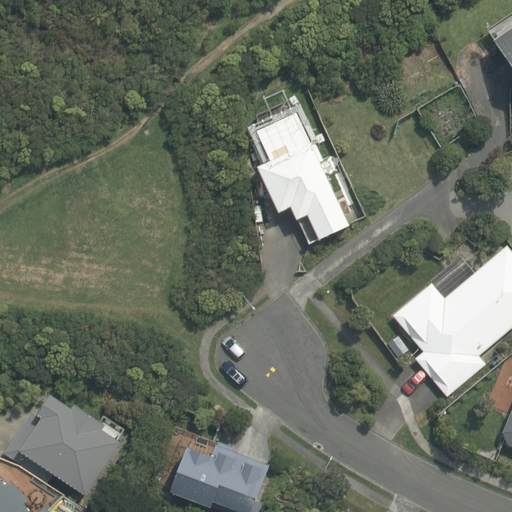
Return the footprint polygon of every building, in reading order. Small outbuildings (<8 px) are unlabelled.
[(511,7),(485,26),(511,66),(511,7)] [(317,239),(348,224),(310,140),(307,142),(296,117),(257,135),(268,158),(256,163),(279,212),(289,208),(294,218),(305,212),(317,239)] [(478,355),(511,326),(511,250),(508,245),(445,297),(432,282),(394,313),(425,350),(417,357),(448,394),(485,364),(478,355)] [(73,410),(51,395),(38,414),(28,407),(3,445),(8,448),(5,453),(17,462),(14,465),(41,483),(50,469),(87,494),(122,442),(103,430),(107,424),(77,404),(73,410)] [(511,408),(502,432),(508,443),(511,444),(511,408)] [(171,492),(210,506),(212,500),(245,511),(250,511),(269,461),(216,443),(212,454),(188,445),(171,492)] [(7,484),(0,476),(0,511),(51,511),(47,507),(41,511),(34,511),(24,502),(29,498),(11,480),(7,484)]
